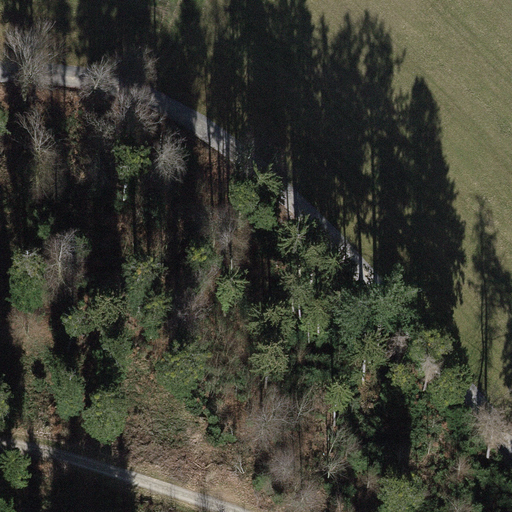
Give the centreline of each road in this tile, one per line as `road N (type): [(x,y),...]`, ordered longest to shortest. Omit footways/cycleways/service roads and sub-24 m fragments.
road 1 (track): [(511,445),(422,340),(182,100),(76,57),(0,60)]
road 2 (track): [(0,452),(115,476),(226,511)]
